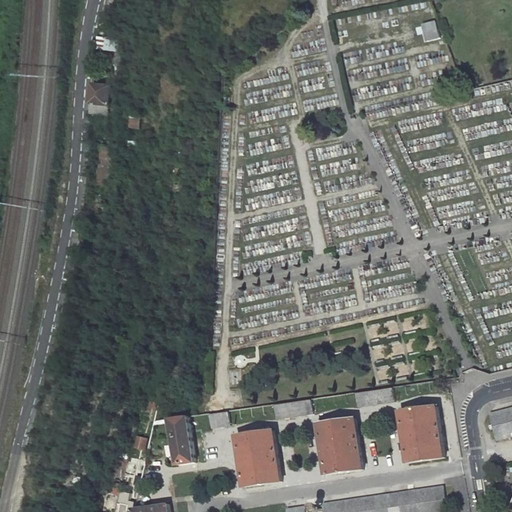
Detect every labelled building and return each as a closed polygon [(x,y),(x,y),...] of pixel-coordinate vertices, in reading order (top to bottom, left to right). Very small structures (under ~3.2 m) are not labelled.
[(421,25),(424,42),(442,39),(439,23),(421,25)] [(117,51),(116,73),(124,73),(126,67),(127,51),(117,51)] [(96,84),(94,104),(110,106),(112,86),(96,84)] [(395,387),(359,392),(361,407),(397,401),(395,387)] [(279,418),(315,413),(313,399),(277,404),(279,418)] [(163,403),(158,421),(170,419),(173,406),(163,403)] [(410,463),(447,457),(439,406),(402,412),(410,463)] [(511,408),(492,413),(498,440),(511,436),(511,408)] [(214,428),(233,425),(231,418),(237,417),(236,410),(212,413),(214,428)] [(198,463),(191,416),(173,419),(181,466),(198,463)] [(320,424),(328,475),(365,470),(358,419),(320,424)] [(284,481),(277,430),(239,436),(247,486),(284,481)] [(148,466),(149,481),(160,479),(158,464),(148,466)] [(449,511),(446,486),(324,504),(325,511),(449,511)]
